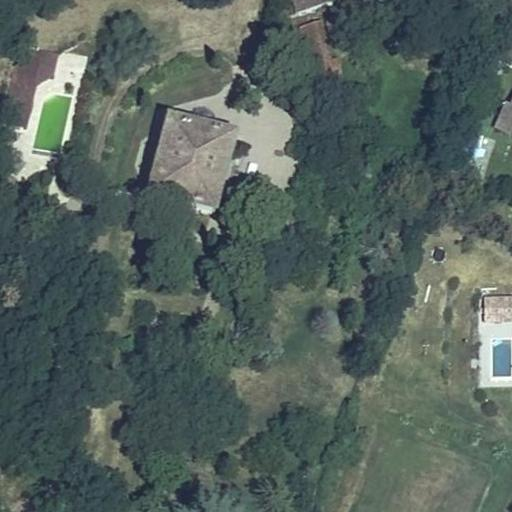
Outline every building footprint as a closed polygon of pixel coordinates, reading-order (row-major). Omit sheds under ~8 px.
[(297,27),(305,70),(326,66),(318,23),(297,27)] [(57,54),(54,81),(81,84),(84,56),(57,54)] [(311,105),(339,100),(333,65),(326,66),(305,70),(311,105)] [(497,124),(511,130),(511,107),(510,111),(504,108),(497,124)] [(220,137),(153,121),(133,199),(200,216),(220,137)] [(511,323),(511,295),(482,296),(483,324),(511,323)]
